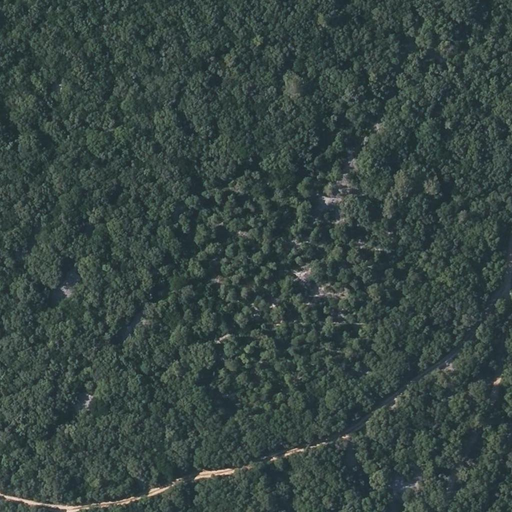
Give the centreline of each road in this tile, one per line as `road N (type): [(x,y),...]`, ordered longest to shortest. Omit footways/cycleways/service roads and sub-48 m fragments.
road 1 (track): [(509,277),(471,336),(343,435),(119,503),(57,511)]
road 2 (track): [(439,511),(493,394),(511,235)]
